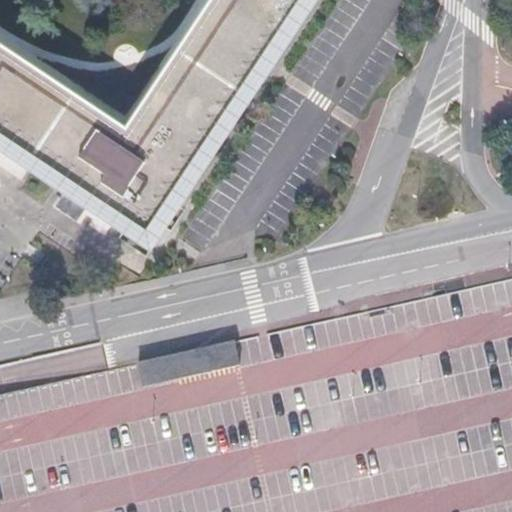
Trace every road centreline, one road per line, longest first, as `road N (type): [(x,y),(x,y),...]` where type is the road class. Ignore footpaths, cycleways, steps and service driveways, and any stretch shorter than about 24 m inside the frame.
road 1 (unclassified): [(355,266),(0,347)]
road 2 (unclassified): [(457,0),(355,266)]
road 3 (trunk): [(511,215),(488,197),(475,171),(468,0)]
road 4 (trunk): [(511,218),(355,266)]
